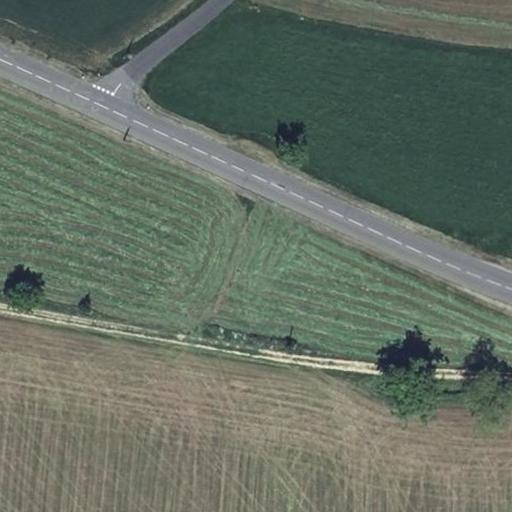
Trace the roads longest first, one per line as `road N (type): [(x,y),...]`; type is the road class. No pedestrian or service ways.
road 1 (secondary): [(511,286),(103,105)]
road 2 (unclassified): [(225,0),(103,105)]
